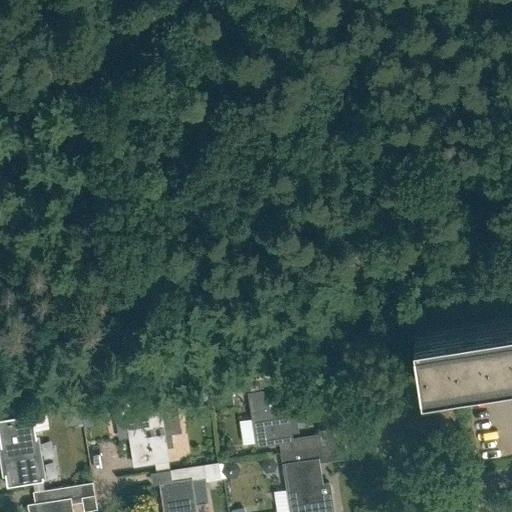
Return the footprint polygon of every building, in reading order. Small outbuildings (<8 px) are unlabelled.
[(511,322),(416,338),(422,379),(511,365),(511,322)] [(227,384),(227,383),(212,385),(212,386),(214,405),(235,403),(233,386),(227,387),(227,384)] [(257,443),(281,440),(283,452),(321,446),(319,434),(289,439),(288,432),(295,431),(292,411),(288,412),(284,387),(249,392),(257,443)] [(138,397),(119,400),(121,412),(127,411),(127,412),(130,411),(134,436),(131,436),(135,463),(168,458),(168,457),(165,457),(163,446),(173,444),(171,432),(179,420),(177,403),(174,403),(172,392),(138,397)] [(93,406),(82,408),(85,425),(96,424),(93,406)] [(81,407),(66,409),(67,421),(72,425),(84,423),(81,407)] [(33,413),(0,418),(0,439),(7,486),(44,480),(33,414),(33,413)] [(323,457),(321,446),(283,452),(292,511),(310,511),(327,509),(334,508),(330,482),(323,483),(319,458),(323,457)] [(219,477),(217,461),(171,469),(173,480),(162,482),(166,511),(207,511),(206,502),(196,504),(192,478),(207,475),(208,479),(219,477)] [(74,511),(72,497),(85,495),(83,483),(49,488),(50,500),(30,503),(31,511),(74,511)]
